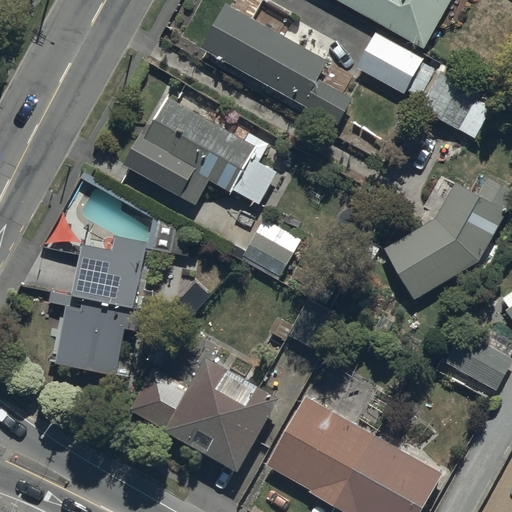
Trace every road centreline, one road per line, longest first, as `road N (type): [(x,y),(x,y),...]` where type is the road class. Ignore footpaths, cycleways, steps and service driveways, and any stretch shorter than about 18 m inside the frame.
road 1 (tertiary): [(106,0),(0,191)]
road 2 (primary): [(0,450),(109,511)]
